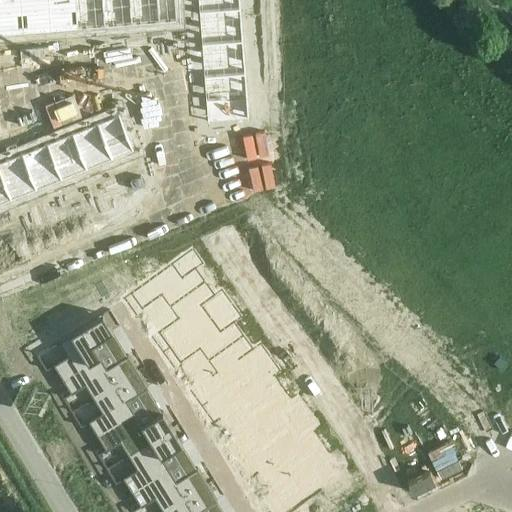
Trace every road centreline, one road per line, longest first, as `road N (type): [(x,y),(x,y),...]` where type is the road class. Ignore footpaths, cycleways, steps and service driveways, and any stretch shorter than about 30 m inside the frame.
road 1 (residential): [(226,184),(428,353),(473,399),(511,471)]
road 2 (residential): [(226,184),(154,95),(144,52),(0,77)]
road 3 (residential): [(0,282),(226,184)]
road 4 (residential): [(253,511),(139,337)]
road 5 (unclassified): [(63,511),(0,408)]
